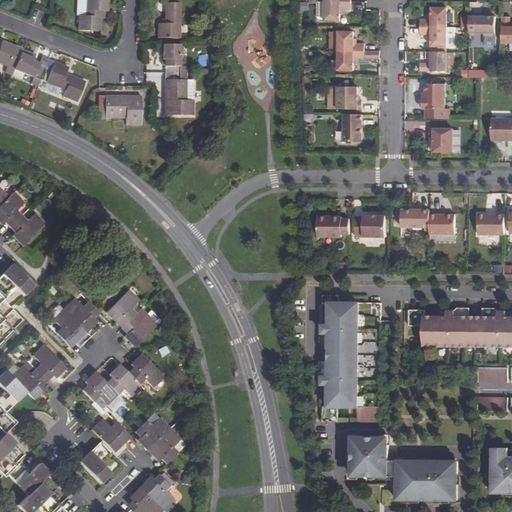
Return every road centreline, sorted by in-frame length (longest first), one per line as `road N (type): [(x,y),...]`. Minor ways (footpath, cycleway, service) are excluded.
road 1 (unclassified): [(288,511),(252,340),(191,239)]
road 2 (unclassified): [(183,246),(237,341),(261,429),(271,511)]
road 3 (residential): [(191,239),(245,188),(273,178),(395,176)]
road 4 (residential): [(104,347),(56,404),(64,418),(63,467),(98,511)]
road 5 (residential): [(317,291),(511,294)]
road 6 (residential): [(130,0),(128,52),(109,64),(0,20)]
road 7 (residential): [(395,176),(395,0)]
road 8 (unclassified): [(191,239),(115,166),(78,148)]
road 9 (unclassified): [(78,148),(183,246)]
